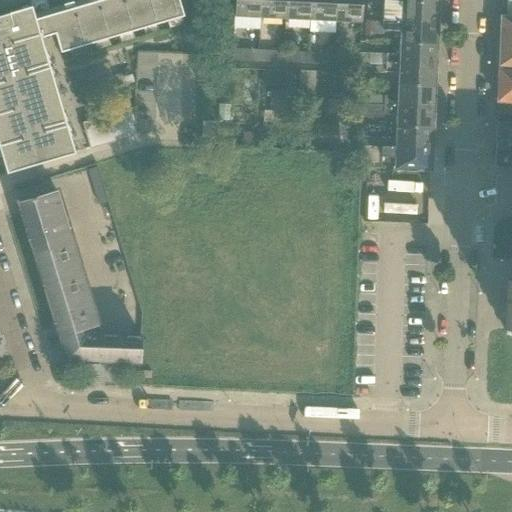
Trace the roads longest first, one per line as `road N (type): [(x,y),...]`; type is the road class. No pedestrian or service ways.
road 1 (primary): [(511,463),(270,452),(0,456)]
road 2 (residential): [(455,434),(42,411)]
road 3 (residential): [(455,434),(463,190)]
road 4 (residential): [(463,190),(468,0)]
road 5 (residential): [(42,411),(0,279)]
